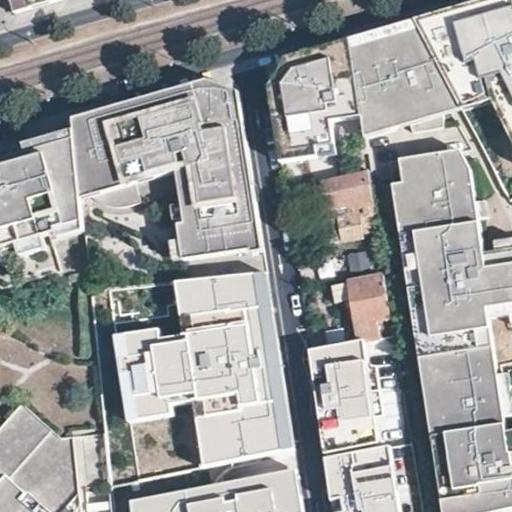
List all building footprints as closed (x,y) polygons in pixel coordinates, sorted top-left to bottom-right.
[(6,0),(7,2),(11,0),(15,15),(66,0),(6,0)] [(15,15),(11,0),(7,2),(7,5),(9,14),(10,17),(15,15)] [(456,95),(511,200),(511,0),(500,0),(418,21),(456,95)] [(446,100),(410,32),(354,48),(364,117),(367,139),(391,136),(389,121),(402,123),(446,100)] [(354,48),(353,40),(292,58),(295,67),(278,87),(282,112),(286,112),(287,123),(276,125),(282,163),(341,153),(336,121),(364,117),(354,48)] [(250,153),(240,92),(210,81),(76,120),(77,131),(207,94),(231,111),(238,155),(250,153)] [(238,155),(231,111),(207,94),(105,123),(109,138),(78,147),(83,191),(92,189),(136,181),(178,172),(186,224),(179,225),(182,243),(184,261),(253,251),(250,234),(262,232),(261,230),(259,211),(248,213),(244,193),(256,191),(255,190),(244,192),(241,172),(252,170),(250,153),(238,155)] [(78,147),(109,138),(105,123),(77,131),(78,147)] [(85,215),(83,191),(78,147),(77,131),(0,153),(0,251),(3,251),(22,245),(46,239),(43,227),(30,182),(37,180),(50,225),(85,215)] [(511,443),(509,444),(507,431),(505,416),(499,377),(491,316),(489,315),(487,306),(508,303),(509,314),(511,313),(511,248),(490,251),(488,238),(476,239),(474,222),(486,220),(486,218),(484,201),(482,188),(465,156),(416,163),(419,186),(407,188),(409,207),(398,208),(405,255),(418,254),(422,286),(410,288),(415,320),(427,318),(438,387),(426,390),(431,421),(443,419),(447,449),(435,451),(444,511),(503,511),(511,510),(511,443)] [(419,186),(416,163),(403,165),(407,188),(419,186)] [(255,190),(252,170),(241,172),(244,192),(255,190)] [(378,216),(371,171),(355,175),(348,176),(317,183),(326,221),(330,245),(363,237),(363,233),(379,230),(379,224),(378,216)] [(50,225),(37,180),(30,182),(43,227),(50,225)] [(140,200),(136,181),(92,189),(103,196),(118,200),(127,201),(140,200)] [(409,207),(407,188),(394,190),(398,208),(409,207)] [(259,211),(256,191),(244,193),(248,213),(259,211)] [(484,201),(486,218),(501,216),(491,200),(484,201)] [(488,238),(486,220),(474,222),(476,239),(488,238)] [(265,252),(262,232),(250,234),(253,251),(253,253),(265,252)] [(50,251),(46,239),(22,245),(26,258),(50,251)] [(184,261),(182,243),(172,245),(174,263),(184,261)] [(328,258),(330,277),(371,273),(368,253),(328,258)] [(422,286),(418,254),(405,255),(410,288),(422,286)] [(268,273),(183,283),(186,304),(181,304),(187,338),(163,342),(161,332),(128,337),(131,360),(122,361),(125,378),(134,377),(141,423),(175,417),(173,407),(197,403),(211,401),(214,419),(200,421),(204,449),(209,449),(213,468),(286,453),(286,448),(278,398),(287,396),(282,366),(279,342),(269,343),(263,309),(273,308),(268,273)] [(375,321),(391,318),(385,276),(350,283),(353,295),(360,342),(365,341),(377,338),(375,321)] [(186,304),(183,283),(174,284),(177,305),(181,304),(186,304)] [(509,314),(508,303),(487,306),(489,315),(491,316),(509,314)] [(279,342),(273,308),(263,309),(269,343),(279,342)] [(426,390),(438,387),(427,318),(415,320),(426,390)] [(131,360),(128,337),(118,338),(122,361),(131,360)] [(360,342),(311,351),(316,385),(325,384),(329,416),(321,417),(326,455),(380,444),(376,416),(374,417),(367,368),(369,368),(365,341),(360,342)] [(511,375),(499,377),(505,416),(511,415),(511,375)] [(134,377),(125,378),(132,424),(141,423),(134,377)] [(325,384),(316,385),(321,417),(329,416),(325,384)] [(295,447),(287,396),(278,398),(286,448),(295,447)] [(211,401),(197,403),(200,421),(214,419),(211,401)] [(0,461),(11,473),(51,436),(25,408),(0,431),(0,461)] [(435,451),(447,449),(443,419),(431,421),(435,451)] [(209,449),(204,449),(200,450),(203,470),(213,468),(209,449)] [(399,511),(386,449),(326,460),(331,491),(334,511),(399,511)] [(0,511),(48,511),(44,508),(40,511),(35,511),(14,493),(20,486),(2,470),(0,472),(0,511)] [(305,511),(299,471),(134,504),(135,511),(305,511)] [(40,511),(44,508),(20,486),(14,493),(35,511),(40,511)]
